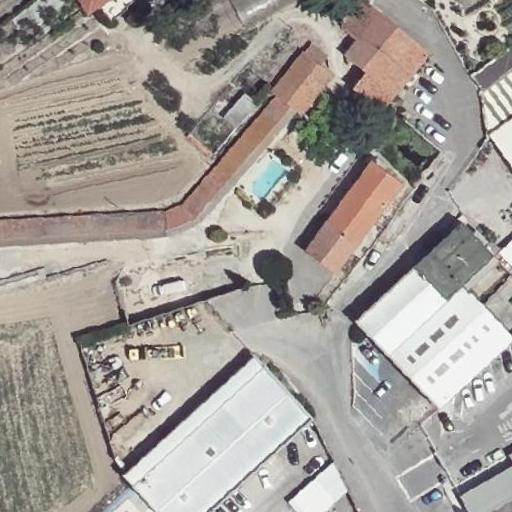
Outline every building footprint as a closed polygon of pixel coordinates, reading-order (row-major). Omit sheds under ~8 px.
[(91,0),(77,0),(86,14),(97,7),(92,0),(91,0)] [(129,10),(122,2),(120,0),(91,0),(92,0),(97,7),(113,25),(129,10)] [(223,0),(155,38),(173,68),(294,0),(223,0)] [(365,1),(343,27),(360,42),(381,15),(365,1)] [(347,57),(367,74),(394,95),(404,82),(426,53),(381,15),(360,42),(347,57)] [(309,44),(302,51),(317,64),(324,55),(309,44)] [(511,49),(473,78),(481,95),(511,72),(511,49)] [(270,92),(275,96),(289,106),(298,113),(329,74),(317,64),(302,51),(270,92)] [(511,122),(511,72),(481,95),(488,137),(504,126),(505,127),(511,122)] [(394,95),(367,74),(355,91),(380,113),(394,95)] [(244,94),(224,117),(236,127),(255,104),(244,94)] [(0,221),(0,240),(185,231),(289,106),(275,96),(183,206),(173,212),(0,221)] [(504,126),(488,137),(511,169),(511,122),(505,127),(504,126)] [(373,163),(328,222),(356,245),(402,186),(373,163)] [(356,245),(328,222),(305,253),(332,273),(356,245)] [(453,234),(431,254),(461,288),(494,258),(463,224),(453,234)] [(356,322),(387,356),(461,288),(431,254),(356,322)] [(387,356),(410,382),(486,314),(461,288),(387,356)] [(511,340),(486,314),(410,382),(437,409),(511,340)] [(511,340),(437,409),(443,432),(511,370),(511,340)] [(251,354),(78,511),(96,511),(128,483),(259,363),(251,354)] [(259,363),(128,483),(154,511),(204,511),(309,417),(259,363)] [(462,493),(471,511),(484,511),(511,496),(511,450),(499,458),(506,469),(462,493)] [(154,511),(128,483),(96,511),(154,511)] [(511,511),(511,496),(484,511),(511,511)]
